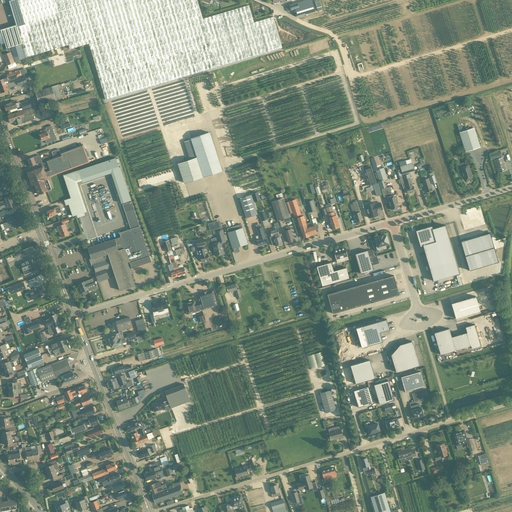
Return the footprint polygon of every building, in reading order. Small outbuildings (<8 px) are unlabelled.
[(10,47),(14,61),(68,45),(69,49),(88,43),(105,100),(282,47),(273,16),(253,22),(248,5),(202,18),(196,0),(18,0),(17,0),(12,0),(9,1),(16,25),(0,30),(1,33),(5,44),(6,48),(11,47),(10,47)] [(299,8),(295,9),(297,17),(315,11),(311,0),(306,0),(297,3),(299,8)] [(315,0),(319,11),(323,9),(320,0),(315,0)] [(3,55),(7,65),(15,62),(11,52),(3,55)] [(9,74),(6,75),(7,77),(9,81),(17,78),(17,77),(21,76),(19,70),(12,72),(11,71),(9,72),(9,74)] [(9,83),(9,81),(7,77),(4,78),(0,79),(0,86),(6,84),(9,83)] [(6,84),(0,86),(0,89),(1,93),(9,90),(10,89),(9,85),(10,85),(11,88),(16,85),(16,84),(17,84),(18,86),(27,82),(25,77),(16,81),(14,81),(9,83),(6,84)] [(35,92),(39,104),(55,99),(55,98),(62,96),(58,85),(52,87),(39,91),(35,92)] [(14,101),(4,104),(6,111),(10,110),(10,112),(15,111),(17,110),(17,108),(21,106),(20,103),(19,102),(15,103),(14,101)] [(16,113),(7,116),(10,123),(13,122),(15,126),(33,119),(31,115),(33,114),(30,107),(27,108),(23,109),(23,110),(18,112),(16,113)] [(41,134),(40,134),(42,141),(45,140),(46,143),(57,139),(53,131),(51,126),(45,128),(46,130),(41,132),(41,134)] [(474,128),(459,132),(465,152),(480,147),(474,128)] [(190,160),(177,164),(183,181),(183,183),(221,171),(221,169),(209,133),(190,139),(193,148),(195,154),(189,156),(190,160)] [(42,167),(27,172),(31,183),(32,185),(34,184),(38,194),(51,189),(47,177),(73,168),(89,162),(83,144),(78,146),(60,153),(61,155),(54,158),(49,159),(46,161),(41,163),(42,167)] [(59,149),(51,152),(54,158),(61,155),(60,153),(59,149)] [(491,160),(496,158),(501,156),(500,151),(494,153),(490,154),(491,160)] [(28,160),(27,161),(27,162),(28,162),(29,163),(28,163),(28,164),(28,166),(30,166),(41,162),(41,163),(46,161),(49,159),(47,156),(40,159),(39,155),(33,157),(27,159),(28,160)] [(116,157),(63,175),(71,198),(64,200),(66,205),(68,204),(72,216),(76,215),(78,218),(85,216),(84,212),(87,211),(77,182),(82,181),(83,183),(102,177),(101,174),(119,168),(116,157)] [(504,167),(505,166),(502,158),(494,160),(498,173),(505,171),(504,167)] [(405,161),(399,163),(403,176),(399,177),(403,189),(406,188),(408,193),(414,191),(409,173),(414,171),(413,171),(415,170),(414,167),(412,167),(411,163),(406,165),(405,161)] [(464,180),(472,178),(468,165),(464,166),(463,163),(456,165),(460,177),(463,176),(464,180)] [(384,168),(382,168),(381,166),(375,168),(376,170),(375,170),(379,182),(383,180),(387,179),(384,168)] [(370,167),(363,169),(369,186),(376,184),(370,167)] [(122,203),(131,200),(124,177),(114,180),(122,203)] [(426,192),(432,190),(428,178),(422,180),(426,192)] [(8,192),(9,192),(8,188),(7,188),(4,181),(0,183),(0,191),(1,195),(3,194),(3,195),(9,193),(8,192)] [(374,191),(376,197),(381,196),(377,184),(370,187),(371,191),(374,191)] [(385,188),(381,189),(384,197),(387,196),(391,210),(393,209),(394,210),(397,209),(398,208),(399,207),(397,200),(396,195),(392,196),(389,187),(385,188)] [(258,192),(252,194),(255,202),(260,200),(258,192)] [(283,198),(281,193),(276,195),(277,200),(271,202),(278,221),(289,217),(289,214),(285,203),(283,198)] [(240,198),(246,218),(257,214),(251,195),(240,198)] [(8,208),(14,206),(10,196),(4,198),(5,200),(0,202),(1,203),(0,203),(0,209),(5,207),(4,206),(7,205),(8,208)] [(294,200),(285,203),(289,214),(292,213),(294,218),(301,215),(296,199),(294,200)] [(309,212),(316,210),(313,200),(306,202),(309,212)] [(95,272),(105,269),(112,267),(120,290),(135,286),(127,262),(129,261),(131,268),(151,262),(140,226),(131,201),(122,204),(125,212),(130,229),(119,232),(121,237),(88,248),(92,259),(94,264),(93,264),(95,272)] [(360,212),(358,207),(359,207),(357,201),(356,201),(352,202),(354,209),(354,208),(356,213),(354,214),(356,222),(362,220),(360,212)] [(376,211),(378,211),(382,210),(380,203),(374,204),(374,203),(365,205),(369,218),(371,217),(371,218),(376,217),(375,216),(378,215),(376,211)] [(59,206),(47,211),(48,213),(47,213),(49,217),(52,216),(62,212),(61,208),(60,208),(59,206)] [(326,208),(328,214),(329,217),(328,218),(331,229),(335,228),(332,217),(329,207),(326,208)] [(265,212),(259,214),(262,221),(267,219),(265,212)] [(302,225),(306,224),(304,216),(296,218),(303,238),(307,237),(304,229),(302,225)] [(14,224),(16,227),(16,229),(19,228),(18,226),(21,225),(18,218),(13,220),(12,217),(6,219),(8,222),(4,224),(6,229),(10,227),(14,226),(13,224),(14,224)] [(307,227),(306,224),(302,225),(304,229),(307,237),(310,236),(316,234),(316,232),(318,231),(317,228),(319,228),(318,224),(316,224),(316,222),(312,223),(313,225),(307,227)] [(62,237),(68,234),(64,224),(57,227),(58,231),(59,231),(62,237)] [(227,229),(228,233),(233,248),(234,253),(239,251),(238,247),(248,243),(243,228),(242,224),(227,229)] [(433,281),(460,273),(445,225),(432,229),(432,226),(416,231),(420,246),(423,245),(433,281)] [(294,241),(290,229),(289,226),(286,227),(287,230),(284,231),(288,243),(294,241)] [(258,240),(257,241),(258,246),(265,244),(264,240),(264,239),(265,238),(262,227),(261,228),(257,229),(258,232),(259,236),(260,240),(258,240)] [(277,229),(270,231),(271,237),(270,237),(272,246),(275,245),(276,246),(282,244),(281,240),(280,236),(282,236),(281,233),(279,234),(277,229)] [(221,230),(215,232),(218,242),(212,244),(215,256),(224,254),(221,243),(225,242),(225,241),(227,240),(226,235),(223,236),(221,230)] [(490,233),(475,237),(484,266),(498,262),(490,233)] [(388,243),(386,235),(375,238),(377,243),(373,245),(375,252),(379,250),(378,247),(388,243)] [(475,237),(461,241),(469,270),(484,266),(475,237)] [(203,263),(206,262),(206,261),(209,260),(207,254),(205,248),(204,245),(202,238),(195,241),(197,247),(198,250),(200,256),(202,262),(203,262),(203,263)] [(166,252),(172,250),(169,240),(163,242),(166,252)] [(347,256),(348,256),(345,247),(333,251),(336,259),(341,258),(342,261),(348,260),(347,256)] [(182,248),(172,251),(173,255),(168,256),(168,257),(171,265),(172,264),(173,267),(174,269),(175,269),(178,276),(185,274),(183,267),(179,269),(178,265),(177,266),(174,256),(177,255),(184,253),(182,248)] [(378,263),(376,256),(374,256),(372,250),(368,251),(368,250),(355,254),(361,274),(374,270),(372,265),(378,263)] [(25,263),(21,264),(25,275),(37,270),(36,266),(37,266),(34,259),(28,261),(29,261),(25,263)] [(334,271),(331,262),(316,267),(322,286),(350,278),(346,267),(334,271)] [(174,269),(173,267),(169,268),(172,278),(178,276),(175,269),(174,269)] [(95,272),(95,274),(98,282),(109,278),(106,272),(105,269),(95,272)] [(394,275),(327,294),(333,314),(399,295),(394,275)] [(94,278),(79,284),(82,292),(88,289),(88,291),(97,288),(94,278)] [(35,292),(30,294),(32,300),(37,298),(38,298),(46,295),(45,294),(46,293),(45,290),(44,290),(41,284),(33,287),(35,290),(35,292)] [(236,284),(226,286),(228,292),(235,290),(237,298),(241,297),(239,289),(237,289),(236,284)] [(18,286),(9,289),(11,294),(20,291),(18,286)] [(197,295),(200,302),(200,304),(195,306),(194,301),(187,303),(183,304),(184,308),(185,307),(187,314),(217,306),(212,291),(197,295)] [(476,296),(451,303),(456,319),(480,311),(476,296)] [(157,301),(151,303),(153,309),(152,310),(153,314),(160,312),(160,314),(168,311),(165,300),(165,299),(157,301)] [(491,318),(496,317),(497,322),(499,321),(497,311),(490,313),(491,318)] [(199,323),(205,321),(206,321),(204,313),(197,315),(199,323)] [(54,314),(51,315),(51,316),(46,318),(47,319),(44,320),(46,327),(48,326),(49,329),(48,330),(50,335),(61,331),(59,326),(59,325),(55,314),(54,314)] [(215,318),(215,319),(216,325),(225,322),(224,316),(215,318)] [(112,337),(123,334),(122,330),(133,327),(130,317),(115,321),(118,331),(119,331),(119,333),(117,333),(108,336),(111,347),(115,346),(112,337)] [(386,319),(356,328),(361,348),(383,342),(380,332),(389,329),(386,319)] [(37,320),(23,326),(25,331),(39,326),(37,320)] [(471,348),(481,346),(474,324),(465,327),(467,332),(451,337),(449,328),(434,333),(440,355),(470,346),(471,348)] [(136,339),(136,337),(134,332),(127,334),(129,341),(136,339)] [(124,338),(123,334),(112,337),(115,346),(118,345),(119,347),(123,346),(122,343),(126,342),(125,338),(124,338)] [(162,338),(153,341),(155,347),(164,345),(162,338)] [(47,349),(49,352),(67,344),(68,343),(66,340),(65,340),(65,339),(54,344),(54,343),(50,345),(51,347),(47,349)] [(396,372),(420,365),(412,341),(400,345),(391,355),(396,372)] [(162,348),(163,352),(178,347),(177,343),(162,348)] [(67,344),(49,352),(50,355),(54,353),(55,356),(59,355),(59,354),(69,350),(69,349),(70,348),(68,345),(67,345),(67,344)] [(26,361),(41,355),(38,348),(23,355),(26,361)] [(7,349),(0,351),(0,358),(2,357),(3,358),(6,357),(6,356),(9,355),(7,349)] [(154,349),(144,352),(146,359),(156,356),(154,349)] [(44,362),(41,355),(26,361),(29,368),(30,371),(43,365),(42,363),(44,362)] [(55,378),(63,375),(72,372),(67,358),(50,365),(37,369),(42,382),(55,377),(55,378)] [(370,359),(350,365),(356,384),(375,378),(370,359)] [(4,367),(5,370),(15,366),(13,361),(10,362),(9,361),(1,364),(2,367),(4,367)] [(116,374),(125,371),(132,369),(131,365),(124,367),(123,364),(113,367),(116,374)] [(15,366),(5,370),(6,373),(5,374),(6,377),(16,373),(16,372),(16,370),(13,371),(12,367),(15,366)] [(26,372),(25,372),(26,373),(27,376),(28,376),(32,386),(38,384),(33,370),(27,372),(26,372)] [(405,392),(415,389),(425,386),(420,371),(401,377),(402,383),(405,392)] [(75,378),(72,372),(63,375),(66,382),(75,378)] [(124,379),(126,379),(124,375),(109,380),(112,388),(114,388),(116,387),(114,383),(118,381),(118,382),(124,380),(124,379)] [(127,383),(126,379),(124,379),(124,380),(118,382),(118,381),(114,383),(116,387),(121,385),(123,389),(129,386),(132,385),(131,381),(127,383)] [(10,386),(10,389),(18,389),(17,380),(13,380),(13,382),(8,382),(8,386),(10,386)] [(374,385),(376,394),(391,390),(388,381),(374,385)] [(70,390),(64,392),(68,400),(73,398),(72,396),(87,391),(88,390),(87,388),(86,387),(85,387),(84,385),(70,390)] [(170,405),(171,409),(190,402),(184,385),(165,392),(168,401),(163,403),(162,398),(157,400),(158,402),(152,405),(154,412),(165,408),(165,407),(170,405)] [(368,387),(354,391),(358,407),(373,403),(368,387)] [(18,389),(10,389),(11,393),(9,393),(9,397),(18,396),(18,393),(22,393),(21,388),(18,389)] [(127,398),(116,401),(119,409),(129,405),(134,404),(138,402),(141,401),(145,394),(143,389),(137,392),(139,397),(138,397),(137,398),(136,397),(132,399),(128,400),(127,398)] [(325,413),(336,410),(330,390),(319,393),(325,413)] [(391,390),(376,394),(379,404),(389,401),(394,400),(391,390)] [(426,390),(412,394),(414,401),(418,400),(419,398),(418,397),(427,394),(426,390)] [(83,405),(91,402),(88,396),(80,399),(81,400),(75,402),(77,406),(82,403),(83,405)] [(419,404),(410,407),(412,410),(411,410),(411,411),(413,418),(423,415),(421,408),(421,407),(421,408),(420,408),(419,404)] [(87,416),(95,413),(95,412),(95,410),(95,408),(93,407),(92,406),(84,409),(85,410),(79,412),(78,409),(72,411),(75,418),(86,414),(87,416)] [(5,429),(15,427),(13,421),(9,421),(8,417),(5,418),(5,415),(0,415),(0,419),(0,420),(1,426),(5,426),(5,429)] [(73,434),(74,434),(88,429),(86,425),(90,424),(91,425),(99,422),(96,416),(88,419),(89,420),(83,422),(82,419),(69,424),(73,434)] [(388,429),(389,429),(392,428),(395,427),(398,426),(398,427),(399,426),(399,425),(398,425),(397,419),(396,418),(386,421),(386,422),(387,425),(386,425),(387,428),(388,429)] [(144,429),(146,428),(144,424),(142,422),(141,422),(136,424),(136,423),(126,427),(128,432),(138,428),(140,428),(141,430),(144,429)] [(369,422),(366,423),(369,434),(380,431),(378,423),(370,426),(369,422)] [(100,426),(94,429),(93,428),(86,431),(87,431),(86,432),(88,437),(94,435),(94,436),(103,432),(100,426)] [(328,432),(329,436),(331,440),(338,438),(343,437),(340,429),(339,429),(339,426),(328,429),(329,432),(328,432)] [(15,427),(5,429),(6,432),(2,432),(3,435),(1,435),(2,439),(12,437),(11,431),(13,431),(15,430),(15,427)] [(147,434),(141,436),(140,433),(138,434),(137,432),(131,434),(133,440),(132,440),(134,445),(151,438),(154,437),(157,436),(156,434),(158,433),(157,430),(152,431),(152,432),(149,433),(147,434)] [(467,442),(463,430),(453,434),(456,445),(467,442)] [(46,433),(49,441),(55,438),(53,431),(46,433)] [(12,437),(2,439),(2,442),(4,441),(4,444),(7,444),(8,447),(17,445),(17,442),(13,443),(12,439),(16,439),(15,436),(12,437)] [(22,448),(24,458),(27,457),(27,460),(31,460),(31,461),(34,461),(32,451),(31,447),(25,448),(25,443),(21,444),(22,448)] [(53,452),(51,445),(50,443),(45,445),(48,454),(53,452)] [(64,447),(65,449),(63,450),(64,455),(80,449),(78,444),(74,445),(73,444),(64,447)] [(447,455),(443,444),(436,446),(439,454),(434,455),(436,460),(441,459),(440,457),(447,455)] [(32,451),(34,461),(37,460),(37,459),(40,458),(39,455),(42,454),(40,445),(37,446),(38,450),(32,451)] [(76,451),(79,457),(90,453),(88,447),(76,451)] [(14,454),(16,464),(19,463),(18,462),(21,461),(21,458),(24,458),(22,448),(19,449),(20,453),(14,454)] [(90,455),(92,459),(97,457),(99,456),(101,460),(112,456),(109,448),(97,453),(97,452),(90,455)] [(147,448),(137,452),(139,458),(149,454),(147,448)] [(410,448),(404,449),(397,452),(400,459),(412,455),(412,457),(416,456),(414,451),(411,451),(410,448)] [(12,465),(16,464),(14,454),(13,452),(11,452),(11,454),(8,455),(7,451),(4,451),(6,461),(9,460),(9,463),(12,463),(12,465)] [(484,465),(484,463),(488,462),(486,454),(478,456),(481,465),(484,465)] [(162,466),(168,464),(169,464),(167,458),(167,456),(167,457),(166,456),(160,458),(162,466)] [(366,458),(360,460),(363,468),(364,471),(367,470),(369,475),(371,475),(373,480),(377,479),(374,467),(373,467),(373,466),(372,466),(370,466),(369,465),(366,458)] [(44,471),(46,474),(57,469),(59,469),(56,460),(47,463),(48,466),(45,467),(46,470),(44,471)] [(422,460),(417,461),(420,471),(425,469),(422,460)] [(80,484),(94,478),(109,473),(108,471),(116,468),(114,462),(106,465),(107,468),(78,479),(80,484)] [(150,471),(144,473),(147,480),(156,477),(156,475),(155,473),(157,473),(158,474),(159,474),(161,478),(168,476),(170,475),(170,474),(168,468),(165,469),(163,470),(161,471),(160,467),(159,464),(149,468),(150,471)] [(236,474),(237,477),(248,474),(248,471),(251,470),(250,465),(246,466),(234,470),(235,473),(235,474),(236,474)] [(441,471),(439,466),(431,468),(432,474),(441,471)] [(329,469),(321,471),(324,480),(332,478),(336,476),(335,473),(334,467),(329,469)] [(58,472),(57,469),(46,474),(47,477),(48,476),(49,479),(53,478),(54,480),(62,477),(61,474),(57,476),(56,473),(58,472)] [(109,477),(110,479),(102,482),(103,486),(111,483),(121,479),(118,473),(109,477)] [(57,483),(52,485),(54,491),(64,487),(62,484),(65,483),(64,480),(65,480),(66,481),(74,478),(72,474),(64,477),(56,480),(57,483)] [(311,483),(309,475),(301,477),(303,482),(297,484),(299,490),(305,488),(305,489),(312,487),(314,491),(317,489),(315,482),(311,483)] [(114,492),(124,488),(122,482),(112,486),(114,492)] [(149,485),(149,486),(148,487),(149,491),(151,490),(152,494),(163,490),(167,488),(165,484),(161,486),(160,482),(149,485)] [(270,486),(272,494),(271,494),(272,497),(280,495),(280,492),(279,488),(278,488),(277,484),(270,486)] [(175,487),(152,495),(155,503),(168,498),(168,499),(178,495),(183,493),(180,485),(175,487)] [(125,490),(115,494),(115,493),(109,495),(111,500),(116,497),(117,500),(127,496),(125,490)] [(389,511),(384,493),(371,497),(375,511),(389,511)] [(230,498),(230,499),(231,503),(228,504),(228,503),(223,505),(225,511),(227,511),(234,510),(233,509),(237,508),(236,505),(238,504),(239,505),(242,504),(242,503),(243,503),(243,502),(241,496),(241,495),(240,495),(236,496),(234,497),(230,498)] [(83,500),(79,501),(79,500),(78,499),(75,500),(75,501),(75,503),(78,511),(86,507),(85,503),(89,502),(86,496),(83,498),(83,500)] [(286,511),(283,499),(270,503),(273,511),(286,511)] [(63,504),(56,507),(57,511),(66,511),(67,511),(70,509),(69,507),(67,500),(63,502),(63,504)] [(96,501),(91,503),(93,510),(99,508),(96,501)]
